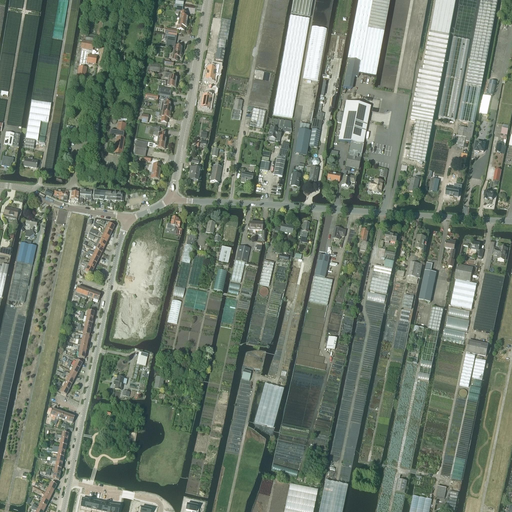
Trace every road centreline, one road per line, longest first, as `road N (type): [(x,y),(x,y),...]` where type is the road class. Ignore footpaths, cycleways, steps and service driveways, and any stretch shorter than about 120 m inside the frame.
road 1 (tertiary): [(511,221),(171,198)]
road 2 (track): [(7,511),(70,207)]
road 3 (tertiary): [(171,198),(205,0)]
road 4 (track): [(70,187),(100,58),(101,0)]
road 5 (track): [(80,153),(104,148),(129,20),(148,0)]
road 6 (unknown): [(27,0),(0,177)]
road 7 (tertiary): [(84,412),(110,290)]
